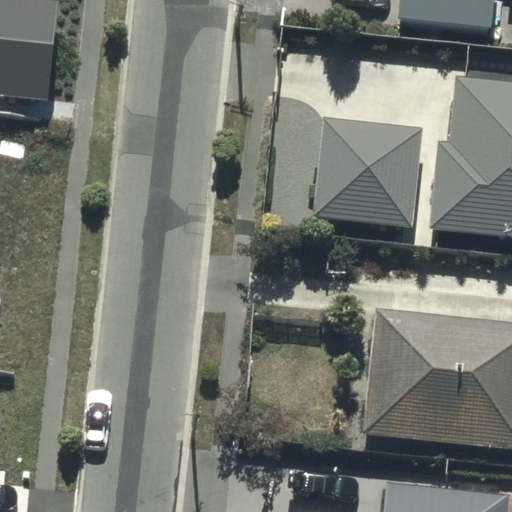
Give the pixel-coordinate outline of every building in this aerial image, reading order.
[(493,0),(398,0),(397,18),(491,28),(493,0)] [(0,106),(46,112),(57,13),(0,6),(0,106)] [(511,83),(458,78),(451,143),(444,142),(434,231),(511,239),(511,83)] [(423,129),(324,120),(315,222),(414,231),(423,129)] [(511,322),(375,311),(364,437),(511,450),(511,322)] [(509,511),(511,494),(384,484),(381,511),(509,511)]
